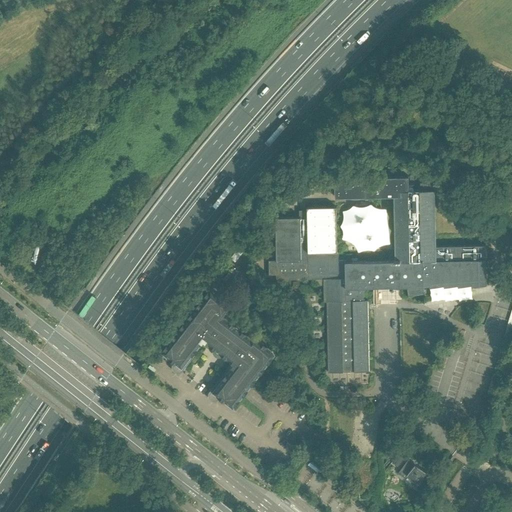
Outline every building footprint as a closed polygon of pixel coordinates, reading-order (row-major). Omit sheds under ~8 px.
[(288,281),(287,280),(324,279),(324,301),(327,301),(328,372),(369,371),(368,300),(364,300),(364,287),(407,287),(409,296),(424,293),(423,286),(430,285),(430,287),(444,285),(444,286),(458,285),(458,286),(472,284),(472,286),(487,284),(486,260),(488,260),(486,245),(436,246),(435,189),(435,184),(420,182),(419,190),(408,190),(407,175),(377,176),(377,183),(364,184),(364,176),(333,177),(334,197),(393,195),(395,258),(395,260),(348,262),(348,260),(341,260),(341,252),(339,252),(338,206),(308,207),(309,209),(299,210),(299,217),(274,217),(276,260),(269,260),(269,275),(276,275),(277,283),(288,281)] [(29,253),(27,259),(32,262),(36,263),(39,258),(37,257),(31,254),(29,253)] [(235,362),(214,390),(211,388),(209,392),(208,395),(209,397),(210,399),(213,401),(216,401),(218,399),(220,397),(233,407),(275,352),(253,335),(251,337),(225,316),(233,305),(210,288),(162,351),(174,361),(172,364),(172,366),(172,369),(174,371),(177,373),(180,372),(182,371),(195,355),(193,353),(204,339),(235,362)] [(298,399),(290,384),(282,388),(290,403),(298,399)] [(387,442),(381,449),(388,455),(394,448),(387,442)] [(399,452),(392,462),(398,466),(405,456),(399,452)] [(418,483),(426,472),(409,459),(398,473),(405,478),(407,475),(418,483)]
